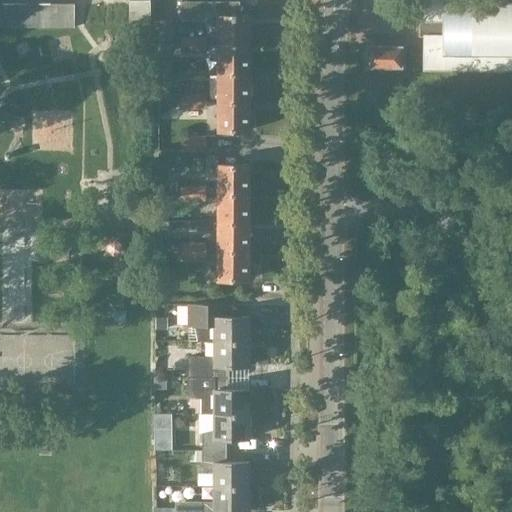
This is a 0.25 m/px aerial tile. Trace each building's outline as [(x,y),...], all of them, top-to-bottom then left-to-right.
[(149,23),(149,0),(130,0),(130,5),(130,22),(149,23)] [(217,45),(248,44),(248,16),(239,16),(239,1),(227,1),(227,2),(182,2),(182,0),(180,0),(180,20),(217,20),(217,45)] [(511,0),(425,0),(425,18),(431,18),(431,34),(425,34),(425,67),(511,67),(511,0)] [(2,27),(14,27),(14,3),(2,3),(2,27)] [(14,27),(26,27),(26,3),(14,3),(14,27)] [(26,27),(38,27),(38,3),(26,3),(26,27)] [(38,27),(50,27),(50,3),(38,3),(38,27)] [(50,27),(62,27),(61,3),(50,3),(50,27)] [(73,27),(73,23),(73,3),(61,3),(62,27),(73,27)] [(172,44),(172,20),(158,19),(158,44),(172,44)] [(181,52),(192,51),(192,38),(181,38),(181,52)] [(192,38),(192,51),(205,51),(205,38),(192,38)] [(218,73),(248,73),(248,44),(217,45),(218,73)] [(367,67),(402,67),(402,44),(367,44),(367,67)] [(248,101),(248,73),(218,73),(218,101),(248,101)] [(193,115),(193,95),(181,95),(181,115),(193,115)] [(205,115),(205,108),(205,95),(193,95),(193,115),(205,115)] [(248,101),(218,101),(218,130),(248,130),(248,101)] [(181,136),(181,149),(181,150),(205,150),(205,136),(181,136)] [(248,192),(248,165),(218,164),(218,192),(248,192)] [(180,200),(193,200),(193,187),(180,187),(180,200)] [(193,187),(193,200),(205,200),(205,187),(193,187)] [(248,221),(248,192),(218,192),(218,221),(248,221)] [(218,250),(248,250),(248,221),(218,221),(218,250)] [(193,257),(193,243),(180,243),(180,257),(193,257)] [(193,243),(193,257),(205,257),(205,243),(193,243)] [(249,278),(248,250),(218,250),(218,279),(249,278)] [(231,304),(226,304),(186,304),(186,326),(214,326),(214,340),(248,340),(248,316),(241,316),(241,312),(231,304)] [(248,365),(248,340),(214,340),(214,356),(186,355),(186,376),(202,376),(226,377),(226,365),(248,365)] [(226,388),(226,377),(202,376),(201,394),(214,397),(214,413),(248,413),(248,388),(226,388)] [(248,437),(248,413),(214,413),(214,428),(202,431),(201,450),(226,450),(226,437),(248,437)] [(226,461),(226,450),(201,450),(201,467),(214,470),(214,486),(248,486),(248,461),(226,461)] [(174,501),(174,511),(225,511),(226,510),(248,511),(248,486),(214,486),(214,501),(213,502),(174,501)]
